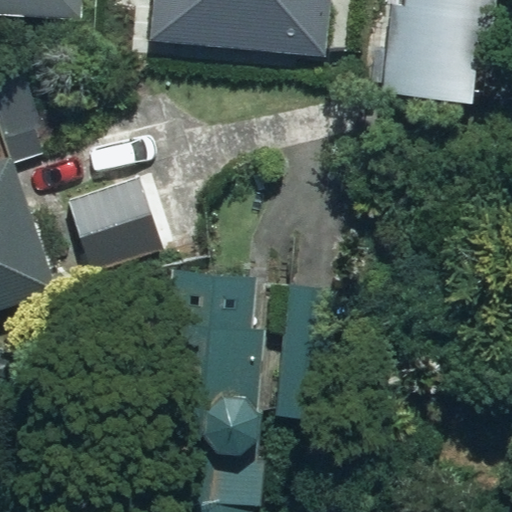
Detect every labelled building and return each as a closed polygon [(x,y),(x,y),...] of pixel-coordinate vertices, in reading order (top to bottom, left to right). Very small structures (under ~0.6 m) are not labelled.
[(335,47),(340,0),(169,0),(167,30),(335,47)] [(511,0),(389,0),(384,76),(492,83),(497,9),(511,10),(511,0)] [(0,305),(75,280),(27,138),(0,146),(0,305)] [(275,381),(278,317),(266,316),(268,261),(185,258),(175,501),(271,504),(271,489),(283,489),(287,381),(275,381)] [(395,313),(298,307),(293,399),(389,406),(395,313)]
